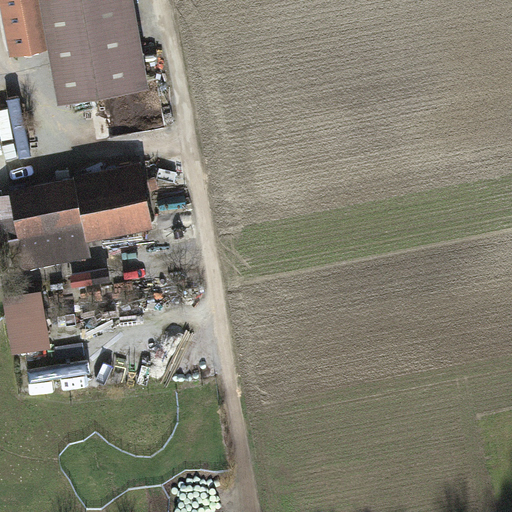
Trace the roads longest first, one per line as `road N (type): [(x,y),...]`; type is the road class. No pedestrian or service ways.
road 1 (track): [(254,511),(156,0)]
road 2 (unknown): [(0,14),(48,158)]
